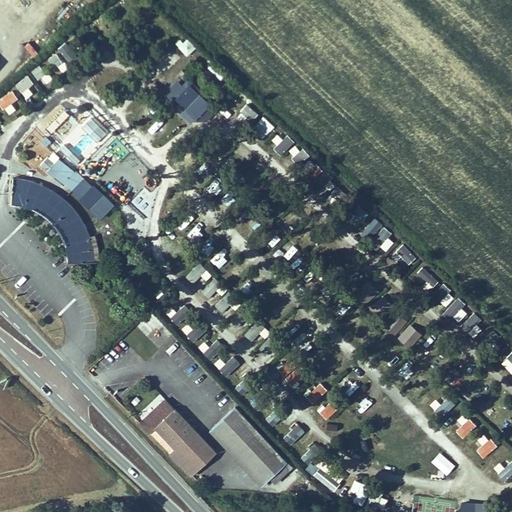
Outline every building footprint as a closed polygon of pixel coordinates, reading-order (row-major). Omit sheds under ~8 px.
[(116,30),(106,18),(95,28),(105,39),(116,30)] [(153,66),(161,75),(180,58),(172,49),(153,66)] [(62,64),(56,55),(48,61),(54,70),(62,64)] [(46,76),(39,66),(31,72),(38,82),(46,76)] [(34,85),(27,77),(15,86),(21,94),(34,85)] [(173,101),(196,122),(211,107),(188,85),(173,101)] [(16,101),(9,91),(0,98),(0,110),(1,112),(16,101)] [(259,108),(251,101),(238,118),(246,125),(259,108)] [(45,131),(61,142),(76,122),(66,115),(61,123),(54,118),(45,131)] [(269,145),(282,155),(292,141),(279,131),(269,145)] [(49,153),(46,150),(53,144),(46,137),(25,159),(34,169),(49,153)] [(99,221),(110,209),(75,175),(64,186),(99,221)] [(31,181),(13,178),(11,205),(25,207),(33,210),(40,214),(47,219),(53,225),(58,232),(63,239),(66,247),(68,256),(68,264),(100,265),(99,249),(95,236),(90,237),(86,228),(80,217),(72,207),(64,199),(54,191),(44,186),(31,181)] [(336,199),(344,192),(339,185),(330,192),(336,199)] [(401,246),(395,255),(411,265),(416,255),(401,246)] [(218,270),(228,260),(219,252),(210,262),(218,270)] [(196,287),(209,273),(199,263),(186,277),(196,287)] [(427,282),(422,287),(427,292),(438,281),(423,267),(417,273),(427,282)] [(201,292),(213,304),(227,289),(215,278),(201,292)] [(365,305),(378,294),(369,283),(356,294),(365,305)] [(434,300),(444,306),(451,294),(440,289),(434,300)] [(382,297),(370,307),(380,317),(391,307),(382,297)] [(339,301),(331,308),(338,316),(346,308),(339,301)] [(458,302),(449,312),(458,320),(467,310),(458,302)] [(184,305),(171,320),(179,327),(192,311),(184,305)] [(474,312),(460,326),(467,333),(481,319),(474,312)] [(181,328),(193,343),(206,332),(195,317),(181,328)] [(245,335),(255,345),(268,331),(258,321),(245,335)] [(477,325),(468,333),(473,339),(482,330),(477,325)] [(381,359),(391,365),(400,351),(390,344),(381,359)] [(320,383),(305,397),(314,405),(328,391),(320,383)] [(449,412),(456,405),(444,393),(437,400),(449,412)] [(138,415),(141,419),(164,398),(160,395),(138,415)] [(326,421),(338,410),(330,400),(318,411),(326,421)] [(193,480),(218,456),(167,402),(142,426),(149,434),(157,427),(176,447),(169,455),(193,480)] [(210,432),(262,489),(288,465),(236,408),(210,432)] [(464,440),(477,426),(470,419),(456,432),(464,440)] [(297,424),(283,438),(291,446),(305,431),(297,424)] [(484,459),(496,447),(484,435),(478,441),(483,445),(476,451),(484,459)] [(362,451),(369,450),(368,440),(361,441),(362,451)] [(508,481),(511,476),(511,462),(510,461),(499,474),(508,481)] [(353,503),(362,507),(371,487),(355,480),(350,492),(357,495),(353,503)] [(377,508),(385,509),(387,499),(379,498),(377,508)]
